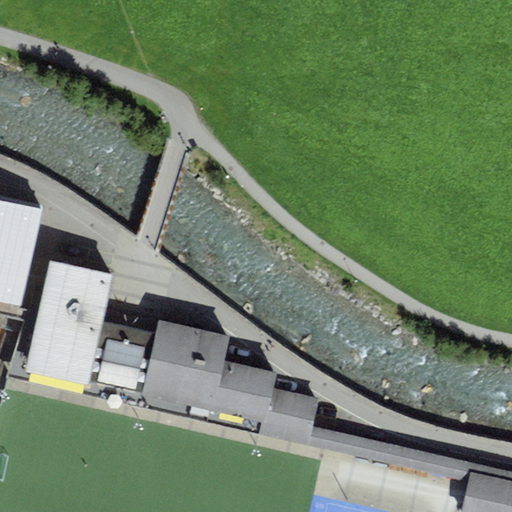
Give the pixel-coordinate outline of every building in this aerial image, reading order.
[(0,300),(24,304),(40,209),(0,199),(0,300)] [(112,274),(49,260),(31,344),(25,368),(89,382),(102,321),(112,274)] [(224,360),(230,336),(159,320),(156,333),(143,394),(213,410),(224,360)] [(89,382),(143,394),(156,333),(102,321),(89,382)] [(261,432),(264,421),(213,410),(143,394),(89,382),(25,368),(31,344),(17,341),(9,376),(261,432)] [(272,386),(276,372),(224,360),(213,410),(264,421),(272,386)] [(309,426),(317,397),(272,386),(264,421),(261,432),(305,444),(309,426)] [(511,480),(511,472),(309,426),(305,444),(467,480),(469,471),(511,480)] [(459,511),(511,511),(511,480),(469,471),(467,480),(459,511)]
